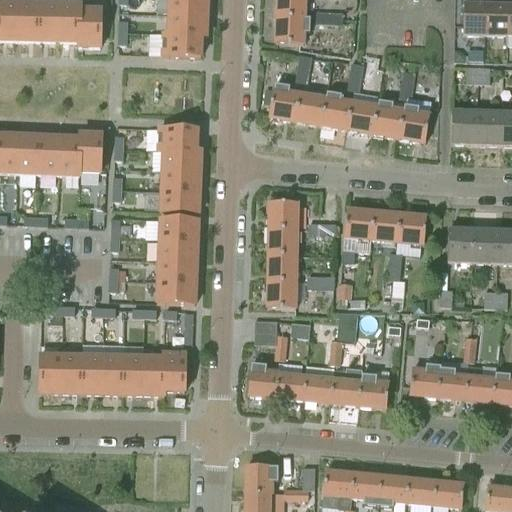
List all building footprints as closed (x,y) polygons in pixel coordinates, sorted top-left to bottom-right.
[(118,0),(119,9),(127,9),(126,0),(118,0)] [(168,0),(168,19),(206,21),(207,0),(203,0),(168,0)] [(275,0),(275,21),(303,22),(304,0),(275,0)] [(485,1),(484,0),(460,0),(460,9),(462,9),(462,40),(484,40),(485,1)] [(485,1),(484,40),(506,40),(506,9),(485,9),(485,1)] [(0,7),(0,45),(17,46),(18,8),(0,7)] [(18,8),(17,46),(37,46),(38,8),(18,8)] [(38,8),(37,46),(58,47),(59,9),(38,8)] [(77,52),(78,52),(79,9),(59,9),(58,47),(77,47),(77,52)] [(80,9),(79,9),(78,52),(99,52),(100,14),(80,14),(80,9)] [(328,29),(328,17),(315,17),(314,28),(328,29)] [(341,29),(341,24),(342,18),(328,17),(328,29),(341,29)] [(162,38),(162,39),(205,41),(206,21),(168,19),(167,38),(162,38)] [(275,21),(274,48),(302,49),(303,37),(309,38),(309,23),(303,23),(303,22),(275,21)] [(118,25),(118,37),(126,38),(126,26),(118,25)] [(118,37),(118,49),(126,50),(126,38),(118,37)] [(162,60),(200,62),(201,42),(205,42),(205,41),(162,39),(162,60)] [(482,56),(467,55),(467,67),(482,67),(482,56)] [(453,66),(463,67),(464,61),(459,56),(454,56),(453,66)] [(308,75),(310,62),(299,60),(297,73),(308,75)] [(343,92),(344,63),(334,62),(333,91),(343,92)] [(360,84),(362,71),(351,69),(349,82),(360,84)] [(477,88),(477,72),(465,71),(465,88),(477,88)] [(489,72),(477,72),(477,88),(488,89),(489,72)] [(306,88),(308,75),(297,73),(295,87),(306,88)] [(412,92),(414,79),(403,77),(400,90),(412,92)] [(358,97),(360,84),(349,82),(347,95),(358,97)] [(272,94),(267,122),(294,126),(298,98),(287,97),(288,91),(273,88),(272,94)] [(410,105),(412,92),(400,90),(398,104),(410,105)] [(324,103),(320,131),(346,135),(350,107),(339,105),(340,99),(326,97),(325,103),(324,103)] [(298,98),(294,126),(320,131),(324,103),(298,98)] [(377,111),(376,111),(372,139),(398,143),(402,115),(391,114),(392,108),(378,105),(377,111)] [(376,111),(350,107),(346,135),(372,139),(376,111)] [(402,115),(398,143),(424,148),(429,120),(417,118),(418,112),(404,110),(403,116),(402,115)] [(475,149),(476,116),(451,115),(450,148),(475,149)] [(500,117),(476,116),(475,149),(499,150),(500,117)] [(511,117),(500,117),(499,150),(511,150),(511,117)] [(158,133),(157,155),(200,156),(200,155),(196,155),(196,135),(158,133)] [(58,180),(78,181),(80,138),(79,138),(79,143),(59,142),(58,180)] [(79,181),(79,176),(99,177),(101,139),(80,138),(78,181),(79,181)] [(0,177),(17,178),(18,140),(0,139),(0,177)] [(17,178),(37,179),(39,141),(18,140),(17,178)] [(37,179),(58,180),(59,142),(39,141),(37,179)] [(114,153),(122,153),(123,141),(115,141),(114,153)] [(122,165),(122,153),(114,153),(114,165),(122,165)] [(162,156),(161,175),(199,177),(200,156),(157,155),(162,156)] [(161,175),(160,195),(199,197),(199,177),(161,175)] [(113,194),(121,194),(121,182),(113,182),(113,194)] [(113,194),(112,206),(120,206),(121,194),(113,194)] [(160,217),(198,218),(199,197),(160,195),(160,217)] [(268,207),(268,234),(296,234),(296,207),(268,207)] [(370,245),(372,217),(346,214),(343,242),(370,245)] [(372,217),(370,245),(396,247),(399,219),(372,217)] [(425,221),(399,219),(396,247),(423,250),(425,221)] [(23,229),(35,230),(35,222),(23,221),(23,229)] [(35,230),(47,230),(47,222),(35,222),(35,230)] [(64,231),(76,231),(76,224),(64,223),(64,231)] [(76,231),(88,232),(88,224),(76,224),(76,231)] [(159,224),(158,246),(197,247),(197,226),(159,224)] [(320,241),(321,229),(307,229),(307,240),(320,241)] [(334,241),(334,229),(321,229),(320,241),(334,241)] [(111,232),(110,244),(118,244),(119,232),(111,232)] [(471,267),(472,234),(447,233),(446,266),(471,267)] [(268,234),(267,260),(295,261),(296,234),(268,234)] [(497,235),(472,234),(471,267),(496,268),(497,235)] [(511,235),(497,235),(496,268),(511,268),(511,235)] [(110,244),(110,256),(118,256),(118,244),(110,244)] [(158,246),(158,266),(196,267),(197,247),(158,246)] [(353,269),(354,255),(342,253),(341,267),(353,269)] [(399,272),(401,259),(389,258),(388,271),(399,272)] [(267,260),(266,286),(295,287),(295,261),(267,260)] [(158,266),(157,286),(195,288),(196,267),(158,266)] [(398,285),(399,272),(388,271),(387,284),(398,285)] [(109,272),(109,284),(117,285),(117,273),(109,272)] [(319,293),(319,282),(306,281),(306,293),(319,293)] [(332,293),(333,282),(319,282),(319,293),(332,293)] [(109,284),(108,296),(116,297),(117,285),(109,284)] [(157,286),(156,308),(194,309),(195,288),(157,286)] [(295,287),(266,286),(266,313),(294,314),(295,287)] [(349,303),(351,289),(339,288),(338,302),(349,303)] [(402,301),(403,292),(391,291),(391,300),(402,301)] [(451,295),(439,294),(439,311),(451,312),(451,295)] [(494,313),(495,296),(483,296),(483,313),(494,313)] [(495,296),(494,313),(506,314),(506,297),(495,296)] [(381,314),(389,315),(389,303),(382,303),(381,314)] [(57,320),(45,321),(45,311),(25,311),(27,354),(48,353),(47,334),(57,334),(57,320)] [(50,319),(62,319),(62,311),(50,311),(50,319)] [(62,319),(74,320),(74,312),(62,311),(62,319)] [(91,320),(103,321),(103,313),(91,312),(91,320)] [(115,321),(115,313),(103,313),(103,321),(115,321)] [(132,314),(131,322),(143,323),(144,315),(132,314)] [(155,323),(156,315),(144,315),(143,323),(155,323)] [(176,324),(176,316),(164,315),(164,323),(176,324)] [(353,347),(356,318),(338,317),(336,345),(342,346),(353,347)] [(184,318),(183,337),(192,337),(193,318),(184,318)] [(415,323),(415,331),(427,332),(427,324),(415,323)] [(253,337),(276,338),(276,326),(253,325),(253,337)] [(388,339),(401,340),(402,328),(390,327),(388,339)] [(291,328),(289,341),(308,343),(309,329),(291,328)] [(275,348),(276,340),(276,338),(253,337),(253,349),(274,350),(275,350),(275,348)] [(274,350),(274,352),(285,353),(287,341),(276,340),(275,348),(275,350),(274,350)] [(475,355),(476,343),(464,342),(463,354),(475,355)] [(342,346),(336,345),(330,345),(329,357),(341,358),(342,346)] [(285,353),(274,352),(273,364),(284,365),(285,353)] [(473,368),(475,355),(463,354),(462,366),(473,368)] [(339,370),(341,358),(329,357),(328,369),(339,370)] [(143,362),(142,400),(162,401),(163,358),(162,358),(162,362),(143,362)] [(184,396),(185,358),(163,358),(162,401),(163,401),(163,396),(184,396)] [(40,360),(39,398),(60,399),(61,360),(40,360)] [(61,360),(60,399),(81,399),(82,361),(61,360)] [(82,361),(81,399),(101,399),(102,361),(82,361)] [(102,361),(101,399),(122,400),(122,362),(102,361)] [(122,362),(122,400),(142,400),(143,362),(122,362)] [(275,403),(277,377),(265,375),(266,370),(251,368),(250,374),(247,400),(275,403)] [(424,375),(411,374),(408,399),(436,402),(439,370),(424,369),(424,375)] [(439,370),(436,402),(464,405),(466,381),(453,380),(454,374),(439,372),(439,370)] [(466,381),(464,405),(491,408),(494,384),(481,383),(482,371),(467,370),(466,381)] [(332,384),(330,408),(357,411),(361,374),(345,373),(344,375),(333,374),(332,384)] [(361,374),(357,411),(385,414),(388,388),(375,387),(376,381),(361,379),(361,374)] [(277,377),(275,403),(302,405),(305,381),(278,379),(278,377),(277,377)] [(494,384),(491,408),(511,409),(511,385),(509,385),(509,379),(494,378),(494,384)] [(305,381),(302,405),(330,408),(332,384),(305,381)] [(245,470),(244,498),(271,499),(271,490),(276,491),(276,481),(271,481),(271,470),(245,470)] [(314,494),(314,472),(301,473),(301,494),(307,494),(314,494)] [(348,511),(350,502),(352,478),(324,476),(320,511),(323,511),(348,511)] [(352,478),(350,502),(377,505),(380,481),(352,478)] [(380,481),(377,505),(405,508),(407,484),(380,481)] [(407,484),(405,508),(432,510),(435,486),(407,484)] [(460,511),(463,489),(435,486),(432,510),(451,511),(460,511)] [(511,511),(511,493),(486,491),(484,511),(511,511)] [(291,506),(291,494),(283,494),(283,506),(291,506)] [(307,506),(307,494),(301,494),(299,494),(299,506),(307,506)] [(244,498),(244,511),(268,511),(269,499),(271,499),(244,498)]
